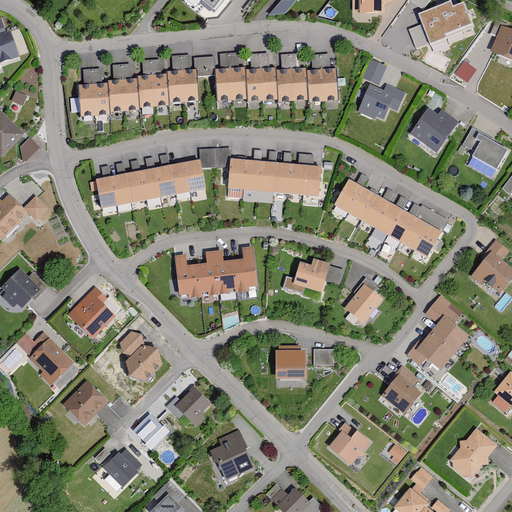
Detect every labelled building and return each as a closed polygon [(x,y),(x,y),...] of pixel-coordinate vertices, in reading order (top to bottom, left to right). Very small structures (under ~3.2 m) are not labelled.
[(183,0),(182,1),(197,12),(206,0),(214,6),(218,0),(183,0)] [(355,0),(355,13),(384,14),(384,4),(390,0),(355,0)] [(410,0),(410,1),(425,9),(429,0),(410,0)] [(450,4),(419,16),(430,46),(446,40),(445,36),(471,26),(463,5),(452,9),(450,4)] [(0,66),(16,61),(3,22),(0,23),(0,66)] [(511,31),(505,29),(497,52),(511,58),(511,31)] [(468,81),(477,69),(464,60),(455,72),(468,81)] [(372,88),(360,112),(383,122),(390,107),(398,111),(405,95),(379,83),(385,69),(373,63),(363,84),(372,88)] [(247,71),(218,73),(220,103),(248,102),(247,76),(247,71)] [(197,72),(170,73),(171,79),(172,106),(199,105),(197,72)] [(278,76),(278,74),(247,76),(248,102),(279,100),(278,76)] [(308,77),(308,75),(278,76),(279,100),(279,104),(309,102),(308,77)] [(340,104),(338,75),(308,77),(309,102),(310,105),(340,104)] [(171,79),(139,81),(141,113),(172,111),(172,106),(171,79)] [(139,81),(110,82),(110,86),(111,114),(141,113),(139,81)] [(110,86),(81,88),(82,121),(112,119),(111,114),(110,86)] [(16,90),(12,100),(23,105),(27,95),(16,90)] [(413,139),(436,155),(454,130),(431,114),(413,139)] [(0,117),(0,153),(2,156),(22,137),(2,116),(0,117)] [(18,148),(27,159),(40,147),(30,136),(18,148)] [(471,156),(498,172),(508,154),(481,138),(471,156)] [(219,156),(231,156),(231,147),(200,148),(201,167),(220,166),(219,156)] [(278,161),(277,151),(269,151),(270,162),(278,161)] [(299,153),(298,163),(313,164),(314,154),(299,153)] [(124,162),(116,165),(119,172),(127,169),(124,162)] [(204,189),(199,163),(99,183),(104,208),(204,189)] [(320,170),(234,163),(231,192),(318,199),(320,170)] [(104,176),(111,175),(110,165),(103,166),(104,176)] [(441,234),(351,183),(337,208),(427,258),(441,234)] [(0,208),(0,236),(2,238),(27,214),(11,197),(0,208)] [(37,219),(47,210),(36,199),(26,209),(37,219)] [(511,270),(502,262),(509,253),(501,247),(475,277),(498,296),(511,279),(511,270)] [(181,299),(256,290),(252,257),(177,265),(181,299)] [(297,287),(320,294),(326,272),(302,266),(297,287)] [(23,309),(40,292),(21,273),(4,290),(23,309)] [(347,313),(362,324),(379,301),(364,290),(347,313)] [(470,336),(454,323),(462,313),(441,296),(426,314),(438,323),(422,342),(419,340),(406,356),(420,367),(426,359),(441,371),(470,336)] [(72,319),(92,339),(115,317),(94,297),(72,319)] [(142,336),(131,333),(119,344),(123,356),(131,357),(126,364),(130,380),(146,383),(163,367),(158,351),(144,346),(142,336)] [(26,336),(18,344),(31,358),(40,350),(26,336)] [(49,340),(40,350),(31,358),(29,360),(43,374),(40,376),(51,387),(73,364),(49,340)] [(281,354),(277,354),(278,379),(305,379),(304,353),(297,353),(296,348),(281,348),(281,354)] [(334,350),(314,350),(314,367),(334,367),(334,350)] [(498,395),(511,405),(511,377),(511,378),(498,395)] [(390,384),(382,395),(408,413),(421,396),(399,379),(390,384)] [(83,425),(105,403),(88,386),(66,408),(83,425)] [(191,425),(210,406),(196,392),(177,411),(191,425)] [(135,434),(142,441),(151,433),(144,425),(135,434)] [(350,429),(332,450),(353,468),(371,447),(350,429)] [(479,434),(452,465),(469,479),(495,448),(479,434)] [(241,441),(213,453),(225,481),(253,468),(241,441)] [(398,461),(406,450),(395,442),(388,453),(398,461)] [(105,470),(123,488),(138,473),(120,455),(105,470)] [(426,488),(433,479),(422,471),(415,480),(426,488)] [(267,497),(282,511),(306,511),(310,509),(296,495),(290,501),(277,487),(267,497)] [(429,506),(413,492),(397,508),(401,511),(423,511),(425,510),(429,506)] [(155,511),(183,511),(170,498),(155,511)] [(318,511),(323,508),(317,501),(311,507),(315,511),(318,511)] [(450,511),(451,511),(439,501),(433,509),(437,511),(450,511)]
